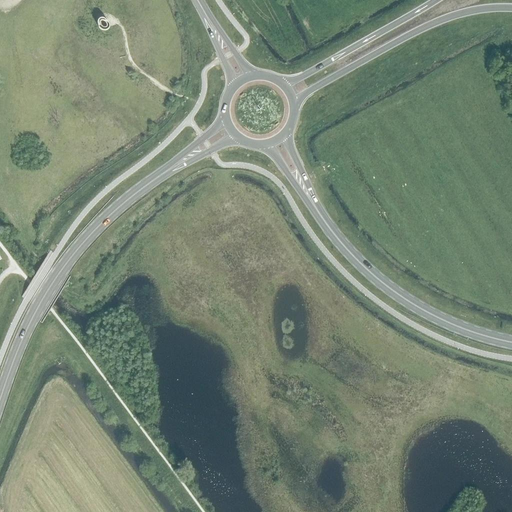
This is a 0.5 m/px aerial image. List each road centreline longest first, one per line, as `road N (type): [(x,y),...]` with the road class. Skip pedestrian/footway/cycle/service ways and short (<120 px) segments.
road 1 (tertiary): [(169,168),(111,213),(57,275),(29,321),(0,398)]
road 2 (tertiary): [(511,342),(448,322),(389,288),(309,199)]
road 3 (trunk): [(293,102),(425,26),(511,8)]
road 4 (trunk): [(436,0),(284,86)]
